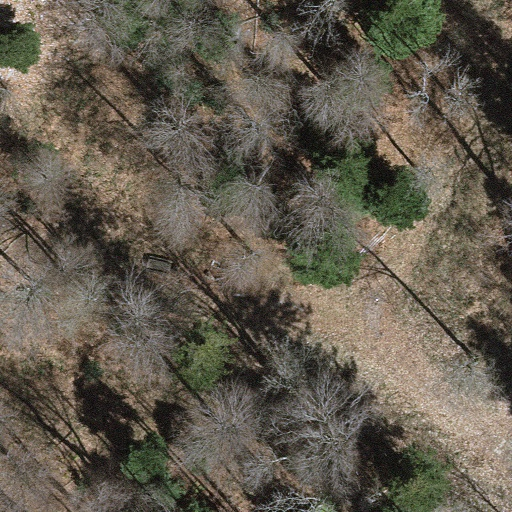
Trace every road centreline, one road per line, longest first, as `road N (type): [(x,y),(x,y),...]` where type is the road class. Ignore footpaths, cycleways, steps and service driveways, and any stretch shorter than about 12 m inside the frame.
road 1 (track): [(511,438),(248,292),(88,244)]
road 2 (track): [(335,346),(511,65)]
